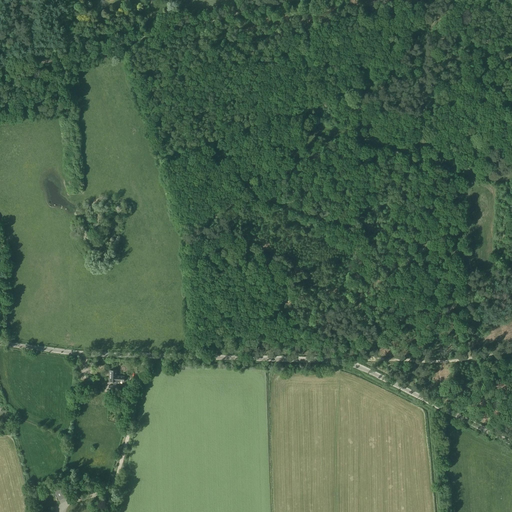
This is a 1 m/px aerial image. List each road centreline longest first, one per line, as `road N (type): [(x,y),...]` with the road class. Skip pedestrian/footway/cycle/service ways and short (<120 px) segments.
road 1 (tertiary): [(511,443),(343,362),(81,354),(0,343)]
road 2 (track): [(293,0),(0,73)]
road 3 (track): [(350,364),(511,351)]
